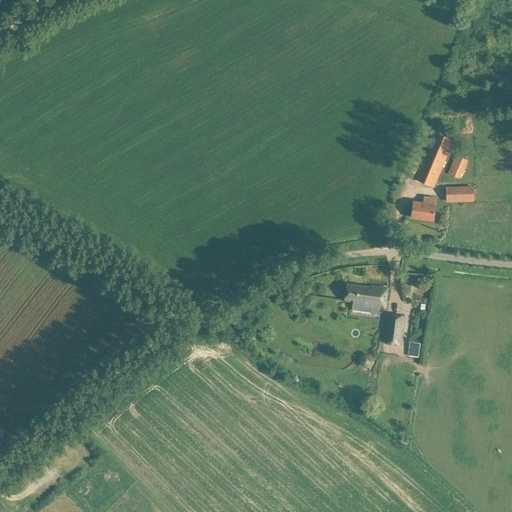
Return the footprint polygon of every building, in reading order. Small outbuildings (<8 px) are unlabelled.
[(415,179),(433,186),(452,140),(435,133),(415,179)] [(448,173),(459,179),(467,160),(456,155),(448,173)] [(446,188),(447,201),(473,200),(473,187),(446,188)] [(436,198),(424,196),(423,203),(413,202),(411,217),(433,220),(436,198)] [(347,284),(346,288),(344,300),(353,302),(352,309),(360,310),(361,306),(374,307),(373,312),(379,313),(380,307),(385,307),(387,288),(370,285),(370,287),(347,284)] [(401,345),(404,316),(388,314),(384,343),(401,345)] [(407,354),(417,356),(420,342),(409,340),(407,354)]
